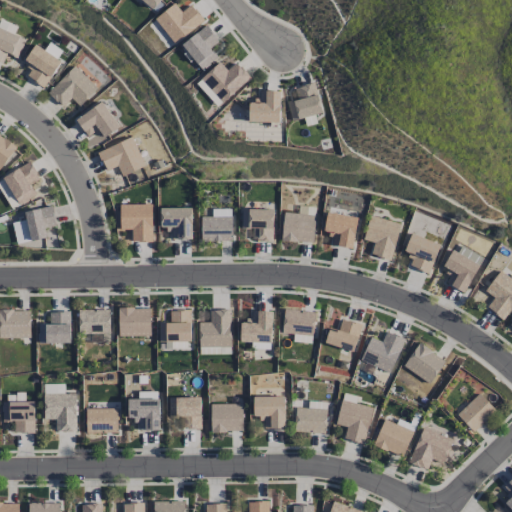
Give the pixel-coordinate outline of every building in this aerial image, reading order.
[(161,0),(142,0),(154,9),(161,0)] [(190,4),(182,12),(173,2),(154,20),(177,44),(204,19),(190,4)] [(182,43),(202,69),(218,57),(210,47),(219,41),(207,24),(182,43)] [(0,60),(4,62),(6,53),(19,57),(25,37),(0,29),(0,60)] [(57,57),(62,50),(49,42),(45,49),(57,57)] [(61,61),(35,43),(24,61),(33,67),(27,76),(44,87),(61,61)] [(251,77),(236,62),(227,70),(219,61),(196,82),(219,107),(251,77)] [(47,91),(62,107),(72,97),(79,105),(97,88),(76,65),(47,91)] [(323,112),(315,82),(294,87),(297,98),(287,101),(292,121),(323,112)] [(280,122),(280,90),(260,90),(259,100),(249,100),(249,121),(280,122)] [(88,137),(97,131),(101,139),(120,127),(102,101),(76,119),(88,137)] [(0,169),(3,172),(20,150),(0,134),(0,169)] [(145,166),(132,136),(98,151),(106,170),(117,165),(122,176),(145,166)] [(37,194),(30,183),(40,178),(30,161),(3,177),(20,205),(37,194)] [(152,241),(152,203),(120,204),(120,229),(132,229),(132,241),(152,241)] [(12,222),(17,243),(44,238),(46,248),(60,245),(52,205),(24,211),(26,219),(12,222)] [(314,242),(315,206),(299,206),(299,212),(283,212),(282,241),(314,242)] [(191,207),(160,208),(161,229),(171,228),(172,239),(192,239),(191,207)] [(201,216),(202,241),(233,240),(231,208),(212,209),(212,216),(201,216)] [(241,228),(257,228),(256,240),(273,240),(274,209),(242,208),(241,228)] [(332,245),(353,248),(357,216),(327,212),(324,233),(333,234),(332,245)] [(401,223),(371,214),(363,239),(374,242),(371,254),(390,260),(401,223)] [(409,267),(430,273),(439,242),(410,234),(404,253),(413,256),(409,267)] [(484,258),(462,245),(458,252),(453,249),(442,268),(451,273),(446,282),(464,292),(484,258)] [(487,307),(502,319),(511,305),(511,278),(501,269),(484,290),(494,297),(487,307)] [(150,307),(119,307),(119,336),(151,336),(150,307)] [(79,333),(110,332),(110,308),(79,309),(79,333)] [(231,346),(231,308),(210,309),(210,321),(198,322),(199,346),(231,346)] [(293,340),(312,342),(316,312),(285,308),(282,332),(294,334),(293,340)] [(29,309),(0,309),(0,337),(30,337),(29,309)] [(159,321),(159,341),(191,340),(190,309),(170,310),(170,321),(159,321)] [(241,320),(240,341),(272,342),(273,310),(252,310),(252,320),(241,320)] [(39,342),(71,342),(70,311),(49,311),(50,323),(38,323),(39,342)] [(361,323),(342,318),(339,329),(329,327),(325,343),(354,351),(361,323)] [(390,372),(405,338),(386,330),(381,341),(370,336),(360,359),(390,372)] [(110,334),(91,333),(91,340),(110,341),(110,334)] [(404,368),(432,382),(445,357),(416,343),(404,368)] [(43,384),(45,419),(55,418),(56,431),(77,430),(76,393),(65,393),(64,383),(43,384)] [(35,432),(34,400),(25,401),(25,392),(4,393),(4,421),(14,421),(14,432),(35,432)] [(495,410),(479,393),(457,414),(473,430),(495,410)] [(200,396),(175,397),(176,418),(182,417),(183,428),(201,428),(200,396)] [(253,396),(254,418),(264,417),(264,428),(285,427),(285,396),(253,396)] [(128,417),(137,417),(137,430),(160,429),(159,397),(128,398),(128,417)] [(295,431),(326,433),(327,401),(309,400),(308,407),(296,407),(295,431)] [(373,406),(341,400),(336,424),(347,426),(344,439),(365,443),(373,406)] [(211,403),(211,431),(243,431),(242,403),(211,403)] [(117,407),(86,408),(86,432),(117,432),(117,407)] [(411,423),(398,419),(397,424),(414,429),(419,414),(414,413),(411,423)] [(403,456),(413,430),(383,419),(373,445),(403,456)] [(453,439),(423,427),(408,461),(427,469),(431,460),(442,465),(453,439)] [(511,477),(503,486),(510,493),(503,500),(511,509),(511,477)] [(153,511),(184,511),(184,500),(153,500),(153,511)] [(268,511),(269,500),(248,500),(247,511),(268,511)] [(360,511),(361,508),(332,501),(329,511),(360,511)] [(0,511),(18,511),(19,502),(0,502),(0,511)] [(28,511),(59,511),(59,502),(29,503),(28,511)] [(143,511),(144,502),(123,503),(123,511),(143,511)] [(226,511),(226,502),(205,503),(205,511),(226,511)] [(101,511),(102,503),(82,503),(81,511),(101,511)]
